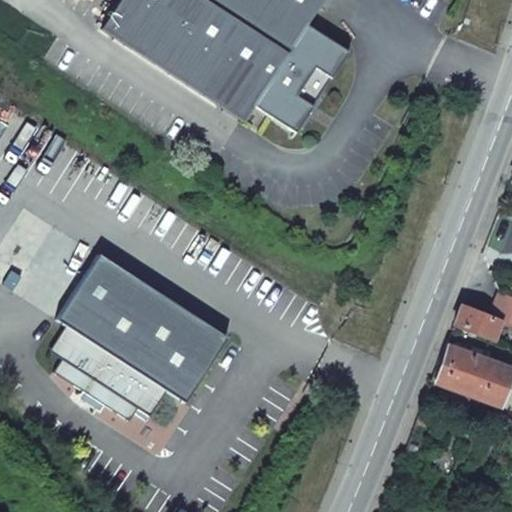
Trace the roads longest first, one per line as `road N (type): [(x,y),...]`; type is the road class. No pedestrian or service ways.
road 1 (unknown): [(511,84),(408,58),(365,95),(338,151),(296,168),(224,132),(91,42)]
road 2 (tertiary): [(511,88),(396,390),(340,511)]
